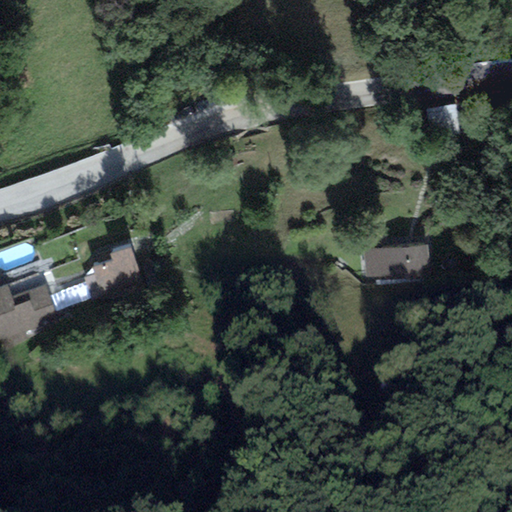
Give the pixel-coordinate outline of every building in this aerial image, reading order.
[(112,256),(93,262),(96,271),(104,296),(105,300),(145,288),(130,241),(110,248),(112,256)] [(427,241),(363,245),(365,273),(428,269),(427,241)] [(104,296),(96,271),(83,275),(91,300),(104,296)] [(6,284),(10,296),(43,283),(40,272),(6,284)] [(6,284),(0,286),(0,340),(4,351),(60,330),(43,283),(10,296),(6,284)]
